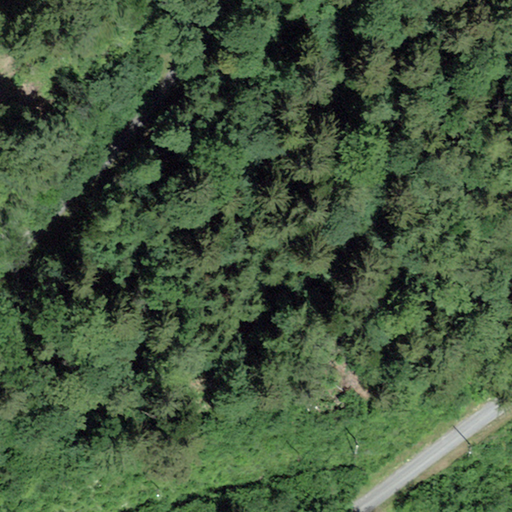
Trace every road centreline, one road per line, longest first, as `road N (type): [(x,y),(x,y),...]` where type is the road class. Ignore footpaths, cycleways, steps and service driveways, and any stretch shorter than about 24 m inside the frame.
road 1 (residential): [(0,270),(157,99),(227,0)]
road 2 (residential): [(511,398),(356,511)]
